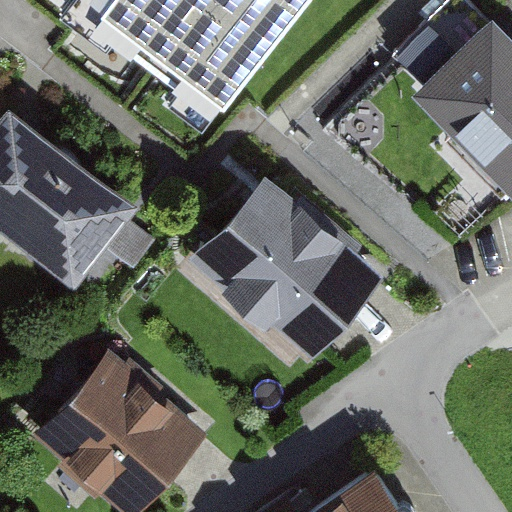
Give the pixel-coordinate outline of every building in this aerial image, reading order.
[(299,0),(85,0),(82,5),(215,108),(299,0)] [(511,32),(494,13),(415,88),(511,190),(511,32)] [(145,203),(20,101),(0,124),(0,218),(80,283),(145,203)] [(386,276),(271,175),(190,265),(305,367),(386,276)] [(138,511),(210,435),(115,347),(37,431),(124,511),(138,511)] [(409,511),(379,468),(313,511),(409,511)]
